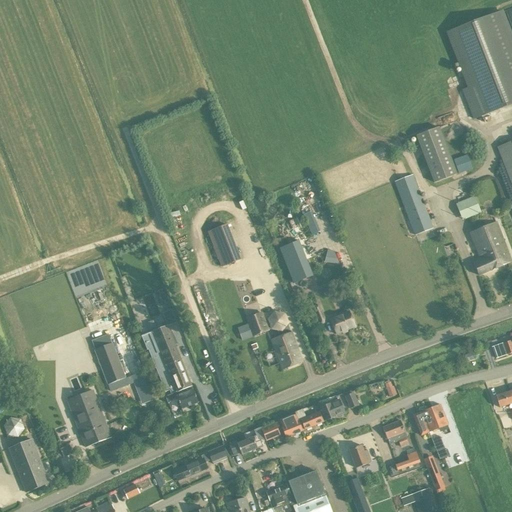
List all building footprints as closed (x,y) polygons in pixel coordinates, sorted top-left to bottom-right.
[(501,12),(446,33),(458,63),(468,88),(463,90),(474,119),(511,104),(511,39),(501,12)] [(434,183),(456,175),(439,128),(416,136),(434,183)] [(511,142),(497,148),(511,187),(511,142)] [(459,174),(472,169),(468,155),(454,160),(459,174)] [(413,235),(431,229),(412,175),(394,181),(413,235)] [(474,197),(456,205),(463,220),(480,213),(474,197)] [(470,233),(479,256),(479,257),(472,260),(478,276),(511,262),(509,256),(496,223),(470,233)] [(240,259),(226,224),(208,231),(221,266),(240,259)] [(299,241),(280,249),(294,283),(312,276),(299,241)] [(328,249),(325,262),(339,264),(334,251),(328,249)] [(320,325),(326,323),(319,306),(314,308),(320,325)] [(168,326),(177,322),(172,310),(163,313),(168,326)] [(336,335),(355,327),(349,312),(330,320),(336,335)] [(249,325),(238,329),(242,340),(253,336),(268,330),(261,313),(246,318),(249,325)] [(275,313),(269,320),(272,328),(277,329),(279,337),(283,335),(281,330),(287,323),(284,315),(275,313)] [(191,386),(167,326),(142,336),(147,350),(148,349),(165,392),(169,391),(171,394),(191,386)] [(271,340),(272,343),(282,370),(302,362),(291,332),(283,335),(279,337),(271,340)] [(109,335),(92,341),(95,350),(112,344),(109,335)] [(501,344),(493,347),(497,358),(505,355),(511,352),(511,340),(511,341),(510,341),(501,344)] [(108,385),(125,378),(112,344),(95,350),(108,385)] [(192,390),(191,387),(191,386),(171,394),(165,396),(168,404),(177,397),(182,409),(198,403),(192,389),(192,390)] [(0,410),(13,406),(7,390),(0,393),(0,410)] [(85,447),(111,438),(93,390),(67,400),(85,447)] [(511,403),(511,401),(509,392),(495,396),(499,407),(511,403)] [(350,409),(358,405),(352,394),(344,397),(350,409)] [(333,418),(344,414),(339,400),(327,404),(327,405),(320,408),(325,421),(332,418),(333,418)] [(424,421),(429,432),(448,425),(440,404),(432,408),(435,416),(424,421)] [(435,416),(432,408),(421,412),(415,414),(419,424),(417,425),(421,435),(429,432),(424,421),(435,416)] [(305,417),(302,410),(294,413),(295,415),(298,420),(300,425),(302,424),(304,429),(323,421),(319,411),(305,417)] [(26,433),(18,415),(4,421),(12,439),(26,433)] [(300,425),(298,420),(295,415),(279,422),(282,427),(281,427),(282,429),(286,437),(302,430),(300,425)] [(398,441),(406,438),(404,433),(405,432),(400,420),(382,427),(387,439),(389,444),(398,441)] [(274,424),(261,430),(262,433),(266,442),(279,436),(277,431),(274,424)] [(257,448),(263,446),(259,438),(258,438),(256,436),(252,437),(236,444),(235,441),(228,444),(233,457),(241,454),(241,455),(257,449),(257,448)] [(440,436),(432,440),(440,460),(450,456),(447,449),(446,450),(440,436)] [(406,438),(398,441),(401,448),(409,445),(406,438)] [(26,493),(49,484),(32,440),(9,449),(26,493)] [(69,446),(60,449),(63,457),(72,454),(69,446)] [(362,446),(349,450),(356,468),(368,464),(368,463),(371,462),(371,461),(367,450),(364,451),(362,446)] [(213,462),(227,456),(223,447),(201,456),(202,459),(174,471),(178,481),(207,468),(205,462),(212,459),(213,462)] [(393,478),(421,468),(416,452),(407,455),(409,460),(389,467),(393,478)] [(445,488),(433,456),(424,460),(436,491),(445,488)] [(331,511),(316,472),(288,483),(291,490),(294,498),(297,505),(294,506),(293,507),(295,511),(331,511)] [(160,473),(154,475),(159,487),(165,485),(160,473)] [(347,483),(358,511),(369,511),(357,479),(349,482),(347,483)] [(135,485),(124,490),(128,499),(139,493),(135,485)] [(286,485),(267,493),(273,508),(281,505),(284,511),(295,511),(293,507),(294,506),(297,505),(294,498),(291,490),(288,491),(286,485)] [(428,489),(401,499),(404,506),(415,502),(418,511),(432,511),(435,511),(428,489)] [(234,511),(249,511),(246,498),(227,503),(229,511),(233,511),(235,511),(234,511)]
